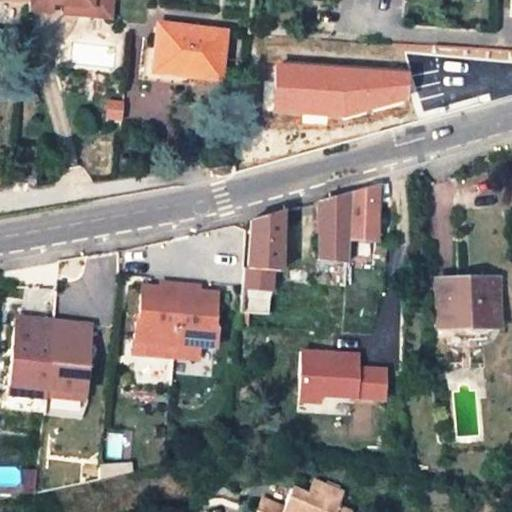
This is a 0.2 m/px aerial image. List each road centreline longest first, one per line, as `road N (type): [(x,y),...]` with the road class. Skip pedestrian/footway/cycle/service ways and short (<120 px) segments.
road 1 (tertiary): [(0,237),(187,204),(511,112)]
road 2 (unknown): [(493,41),(389,34),(361,16),(358,0)]
